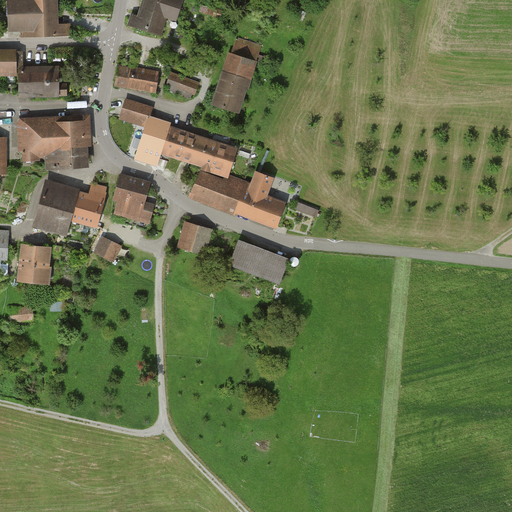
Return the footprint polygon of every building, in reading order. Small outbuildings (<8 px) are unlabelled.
[(20,38),(66,37),(65,21),(53,21),(52,0),(8,0),(9,26),(19,26),(20,38)] [(137,0),(128,28),(157,37),(167,0),(137,0)] [(230,42),(211,105),(233,111),(252,48),(230,42)] [(0,73),(18,73),(17,47),(0,48),(0,73)] [(160,71),(118,65),(115,85),(157,91),(160,71)] [(57,95),(57,68),(22,69),(22,95),(57,95)] [(197,80),(172,72),(167,87),(193,95),(197,80)] [(143,125),(146,115),(148,105),(125,98),(120,118),(143,125)] [(132,158),(155,165),(160,151),(168,126),(169,122),(146,115),(143,125),(132,158)] [(86,165),(82,119),(18,123),(20,158),(47,156),(47,167),(86,165)] [(224,172),(232,147),(168,126),(160,151),(224,172)] [(196,199),(276,227),(285,199),(205,172),(196,199)] [(119,198),(115,211),(147,220),(152,202),(144,200),(148,185),(118,177),(113,196),(119,198)] [(96,229),(104,198),(48,182),(35,225),(61,233),(65,220),(96,229)] [(207,227),(185,221),(178,245),(201,251),(207,227)] [(95,250),(117,259),(124,242),(103,232),(95,250)] [(287,255),(237,238),(229,262),(279,279),(287,255)] [(48,245),(20,243),(17,279),(45,281),(48,245)] [(289,264),(291,264),(292,265),(294,265),(296,264),(297,263),(297,261),(297,259),(297,258),(296,257),(295,256),(293,255),(292,255),(290,256),(289,257),(288,258),(288,259),(288,261),(288,262),(289,264)] [(35,304),(15,305),(16,319),(36,318),(35,304)]
